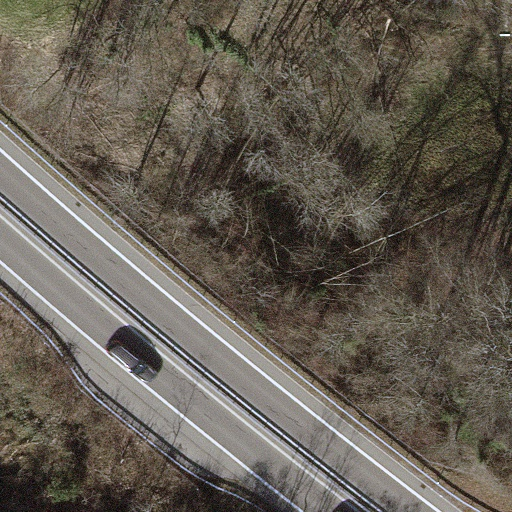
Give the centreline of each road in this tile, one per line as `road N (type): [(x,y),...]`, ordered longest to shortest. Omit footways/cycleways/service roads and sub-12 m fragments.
road 1 (trunk): [(414,511),(0,170)]
road 2 (trunk): [(0,238),(329,511)]
